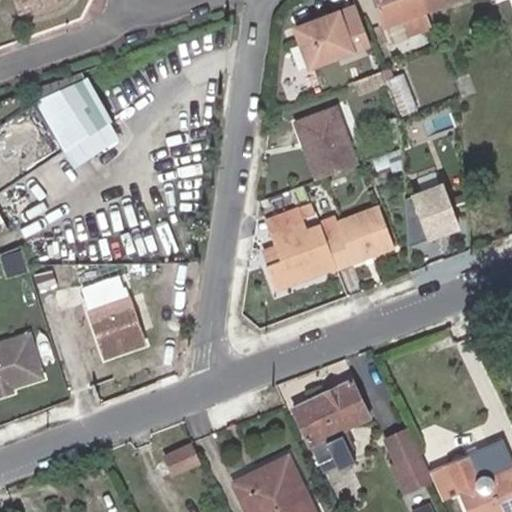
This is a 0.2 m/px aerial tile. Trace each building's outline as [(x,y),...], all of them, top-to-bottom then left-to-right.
[(14,0),(18,11),(52,0),(14,0)] [(376,0),(386,24),(403,17),(409,34),(429,26),(423,9),(426,8),(422,0),(376,0)] [(322,27),(320,20),(298,29),(312,64),(352,49),(370,43),(357,7),(338,13),(340,20),(322,27)] [(338,13),(320,20),(322,27),(340,20),(338,13)] [(403,17),(386,24),(392,40),(409,34),(403,17)] [(381,71),(354,81),(358,94),(384,83),(381,71)] [(468,72),(454,78),(461,97),(474,91),(468,72)] [(401,74),(388,79),(400,112),(414,106),(401,74)] [(86,78),(34,100),(76,170),(123,142),(86,78)] [(296,115),(317,175),(322,173),(302,118),(337,105),(357,160),(362,158),(339,99),(296,115)] [(33,103),(0,123),(0,188),(62,149),(33,103)] [(302,118),(322,173),(357,160),(337,105),(302,118)] [(400,169),(399,145),(371,154),(376,168),(389,162),(393,173),(400,169)] [(442,184),(411,196),(428,242),(459,231),(442,184)] [(318,210),(314,198),(296,204),(300,216),(318,210)] [(335,257),(338,265),(396,242),(380,201),(339,217),(338,214),(322,219),(326,234),(335,257)] [(326,234),(322,219),(309,223),(307,218),(271,232),(281,256),(266,261),(274,282),(306,269),(309,276),(324,270),(321,262),(335,257),(326,234)] [(324,270),(338,265),(335,257),(321,262),(324,270)] [(306,269),(274,282),(276,289),(309,276),(306,269)] [(119,341),(138,333),(124,297),(87,312),(104,354),(122,348),(119,341)] [(141,341),(138,333),(119,341),(122,348),(141,341)] [(0,347),(0,390),(41,378),(29,338),(0,347)] [(349,381),(292,408),(323,471),(319,473),(334,503),(359,490),(344,460),(333,467),(332,451),(337,449),(330,436),(367,418),(349,381)] [(405,486),(425,478),(403,431),(384,440),(395,463),(405,486)] [(500,440),(466,454),(476,481),(511,467),(500,440)] [(172,476),(198,462),(189,444),(163,456),(172,476)] [(476,481),(466,454),(445,463),(465,511),(508,511),(511,511),(511,494),(510,490),(511,489),(511,468),(511,467),(476,481)] [(288,460),(259,473),(263,480),(292,468),(288,460)] [(401,488),(405,486),(395,463),(390,465),(401,488)] [(263,480),(259,473),(234,484),(247,511),(312,511),(292,468),(263,480)]
